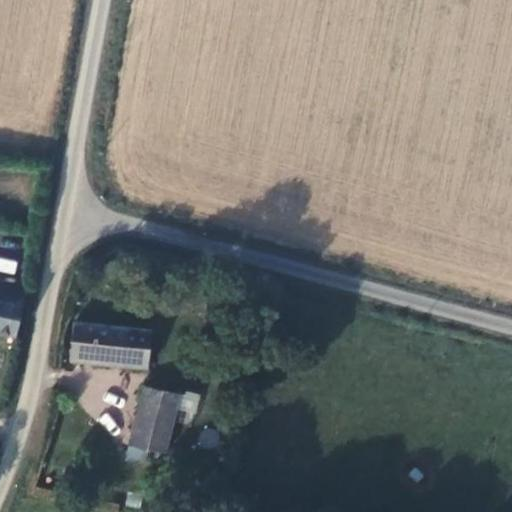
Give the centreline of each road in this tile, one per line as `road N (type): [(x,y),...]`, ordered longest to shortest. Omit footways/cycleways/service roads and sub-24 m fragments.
road 1 (unclassified): [(61,207),(511,316)]
road 2 (unclassified): [(0,465),(61,207)]
road 3 (unclassified): [(61,207),(95,0)]
